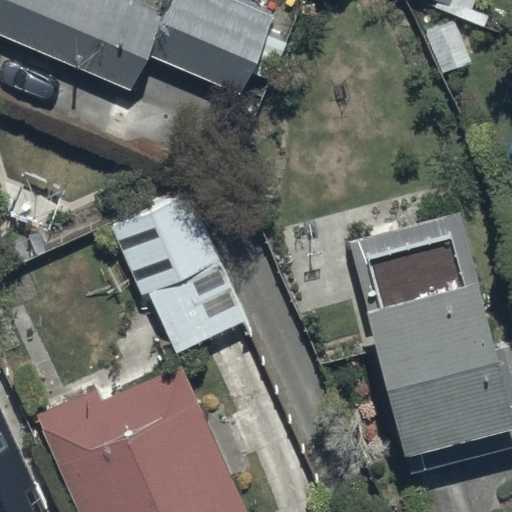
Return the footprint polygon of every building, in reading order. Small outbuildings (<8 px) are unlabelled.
[(0,0),(0,30),(134,88),(149,52),(242,91),(274,17),(234,0),(168,0),(164,13),(133,0),(0,0)] [(113,228),(144,294),(220,259),(190,193),(113,228)] [(511,449),(511,347),(499,350),(464,214),(354,242),(415,475),(511,449)] [(83,511),(247,511),(183,366),(104,401),(99,389),(40,415),(83,511)] [(0,511),(51,511),(0,399),(0,511)]
